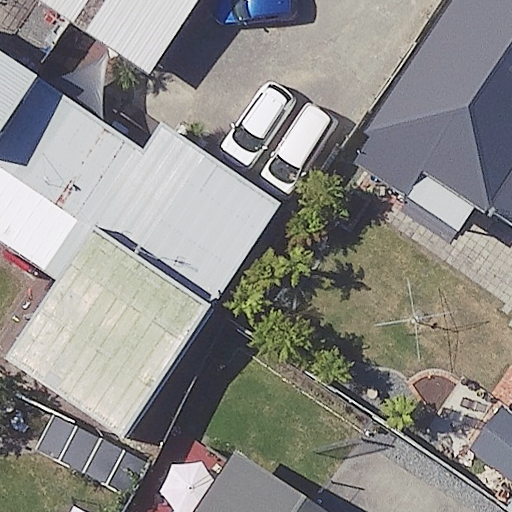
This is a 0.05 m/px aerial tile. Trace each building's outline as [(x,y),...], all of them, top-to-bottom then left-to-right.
[(211,0),(42,0),(157,79),(211,0)] [(511,0),(472,0),(356,155),(463,236),(488,203),(511,221),(511,0)] [(129,136),(0,48),(0,239),(65,284),(15,358),(131,437),(284,212),(143,116),(129,136)] [(511,378),(480,359),(433,433),(511,482),(511,378)] [(320,511),(243,460),(208,511),(320,511)]
